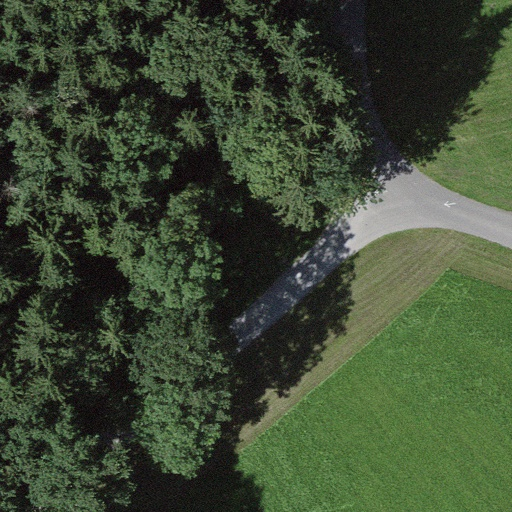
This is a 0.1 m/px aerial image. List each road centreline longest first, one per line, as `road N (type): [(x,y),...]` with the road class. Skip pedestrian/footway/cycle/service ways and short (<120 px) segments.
road 1 (track): [(27,511),(339,248),(394,190)]
road 2 (residential): [(351,0),(346,45),(366,126),(394,190),(511,231)]
